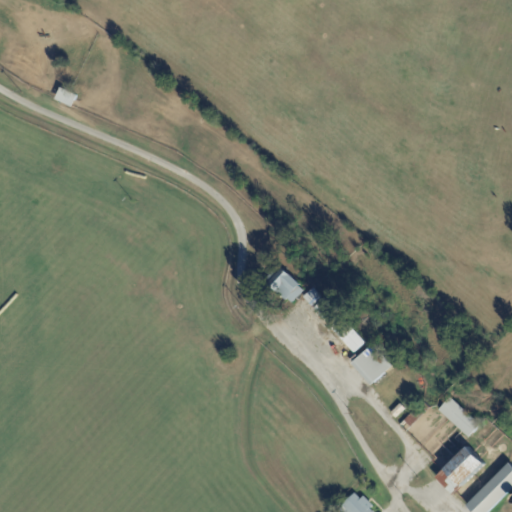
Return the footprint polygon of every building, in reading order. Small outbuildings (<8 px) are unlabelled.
[(64,89),(80,97),(75,108),(58,101),(64,89)] [(306,293),(295,304),(291,300),(289,302),(271,285),(273,284),(269,280),(281,268),(285,271),(287,270),(304,286),(303,288),(307,291),(306,293)] [(331,325),(330,325),(306,298),(316,289),(327,301),(328,299),(342,315),(331,325)] [(357,356),(342,340),(341,341),(339,339),(340,338),(333,330),(346,318),(371,343),(357,356)] [(375,387),(356,366),(377,346),(397,368),(375,388),(375,387)] [(233,359),(228,354),(232,349),(237,354),(233,359)] [(454,398),(483,426),(470,439),(442,411),(454,398)] [(393,414),(403,405),(408,410),(399,420),(393,414)] [(402,427),(421,408),(428,415),(409,434),(402,427)] [(467,484),(464,488),(448,470),(471,448),(487,466),(467,484)] [(473,511),(469,508),(511,465),(511,494),(494,511),(473,511)] [(370,502),(376,508),(373,511),(374,511),(341,511),(358,495),(364,501),(366,498),(370,502)]
